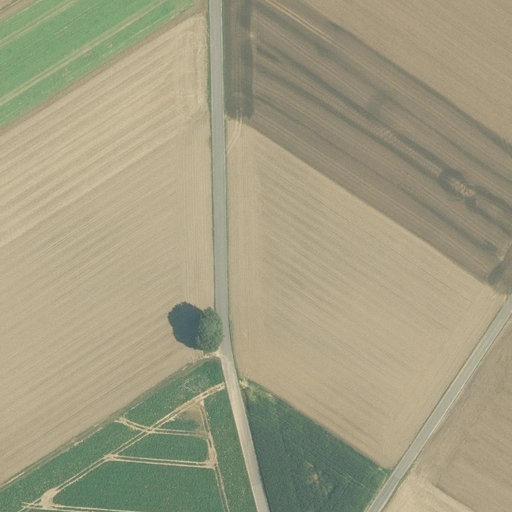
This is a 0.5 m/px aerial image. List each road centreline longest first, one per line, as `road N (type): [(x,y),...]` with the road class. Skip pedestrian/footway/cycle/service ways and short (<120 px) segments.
road 1 (unclassified): [(261,511),(222,315),(215,0)]
road 2 (track): [(226,348),(0,491)]
road 3 (unclassified): [(376,511),(511,305)]
